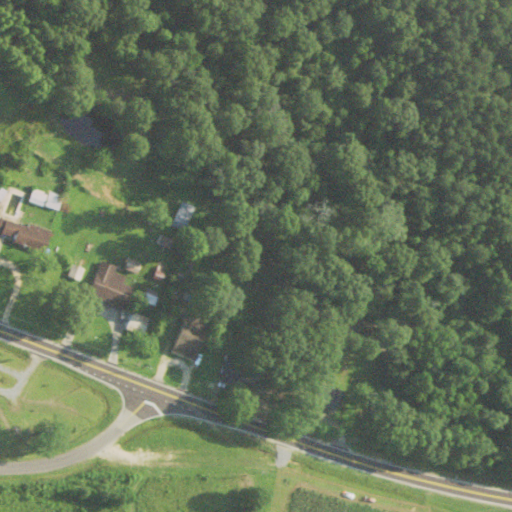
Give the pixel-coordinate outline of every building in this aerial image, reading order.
[(31,187),(25,201),(40,206),(45,193),(31,187)] [(47,190),(41,205),(55,210),(60,195),(47,190)] [(182,200),(168,224),(181,231),(194,207),(182,200)] [(0,233),(12,238),(11,239),(38,249),(40,244),(44,245),(49,230),(27,222),(25,226),(0,216),(0,233)] [(159,233),(155,243),(167,248),(171,239),(159,233)] [(126,257),(122,268),(134,273),(139,262),(126,257)] [(124,308),(132,285),(121,281),(123,274),(114,271),(116,265),(99,260),(87,296),(124,308)] [(69,263),(64,275),(77,280),(82,268),(69,263)] [(153,269),(150,277),(160,281),(163,273),(153,269)] [(141,291),(137,300),(152,305),(156,296),(154,296),(156,292),(145,287),(143,292),(141,291)] [(192,358),(207,314),(184,307),(169,351),(192,358)] [(130,310),(122,327),(140,335),(147,317),(130,310)] [(217,378),(235,382),(236,379),(252,383),(256,367),(239,363),(240,358),(223,353),(217,378)] [(346,390),(324,382),(317,403),(338,411),(346,390)]
